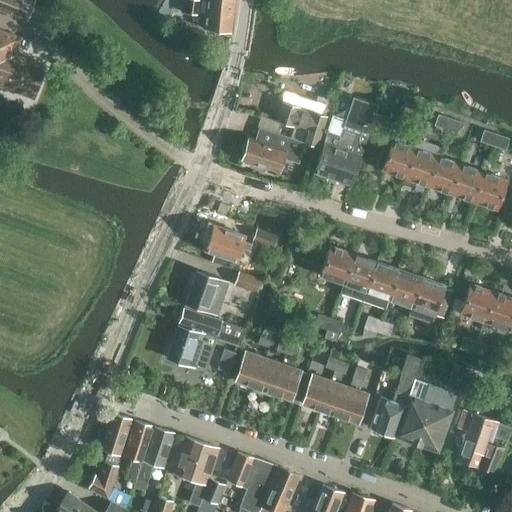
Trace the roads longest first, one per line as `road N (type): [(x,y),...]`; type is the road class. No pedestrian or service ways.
road 1 (residential): [(454,511),(97,392)]
road 2 (residential): [(511,260),(200,173)]
road 3 (unclassified): [(97,392),(200,173)]
road 4 (unclassified): [(200,173),(239,50),(246,0)]
road 5 (unclassified): [(20,511),(97,392)]
